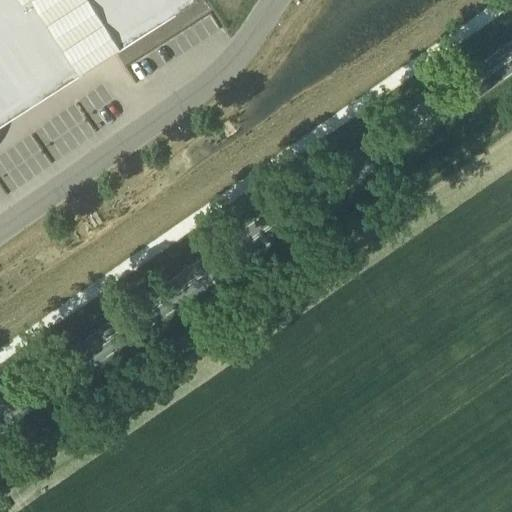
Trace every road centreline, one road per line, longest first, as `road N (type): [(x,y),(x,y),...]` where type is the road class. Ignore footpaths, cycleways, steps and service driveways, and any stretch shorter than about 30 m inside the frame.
road 1 (primary): [(0,415),(511,56)]
road 2 (unclassified): [(0,229),(144,124),(281,0)]
